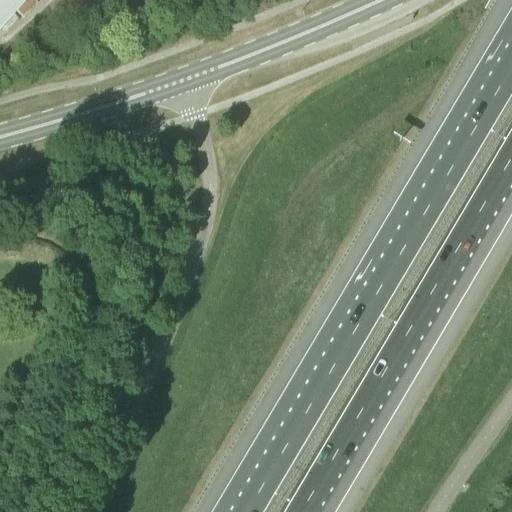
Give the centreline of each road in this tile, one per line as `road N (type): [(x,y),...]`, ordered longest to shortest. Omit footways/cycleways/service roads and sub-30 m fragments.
road 1 (motorway): [(511,62),(245,511)]
road 2 (motorway): [(300,511),(511,156)]
road 3 (secondary): [(0,136),(136,96),(381,0)]
